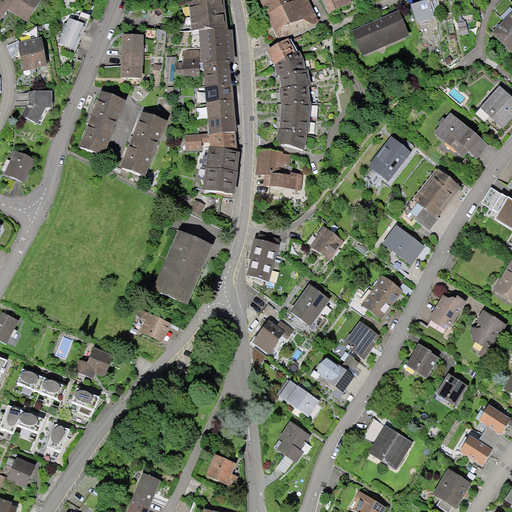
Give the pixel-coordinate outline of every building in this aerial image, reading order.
[(14,10),(37,26),(51,5),(43,0),(16,0),(12,6),(6,2),(0,12),(0,19),(6,23),(14,10)] [(228,28),(223,0),(192,0),(188,1),(193,30),(199,30),(228,28)] [(260,0),(265,10),(291,0),(260,0)] [(291,0),(265,10),(279,40),(319,21),(308,0),(291,0)] [(368,0),(327,0),(335,17),(369,2),(368,0)] [(411,4),(417,24),(436,18),(431,2),(430,0),(423,0),(421,1),(411,4)] [(400,15),(354,35),(363,58),(410,39),(400,15)] [(74,23),(64,45),(79,52),(89,30),(74,23)] [(498,35),(511,49),(511,28),(508,25),(498,35)] [(233,28),(228,28),(199,30),(201,63),(203,63),(230,61),(235,61),(233,28)] [(288,38),(267,50),(274,64),(296,52),(288,38)] [(149,40),(126,40),(125,81),(147,82),(149,40)] [(50,42),(23,46),(28,74),(55,70),(50,42)] [(199,50),(183,50),(183,63),(175,63),(175,75),(183,75),(183,76),(200,76),(199,50)] [(296,52),(274,64),(277,75),(279,74),(306,70),(304,59),(300,51),(296,52)] [(175,57),(167,56),(164,82),(173,82),(175,57)] [(231,82),(230,61),(203,63),(204,84),(231,82)] [(306,70),(279,74),(281,87),(309,85),(312,86),(308,69),(306,70)] [(232,82),(231,82),(204,84),(206,102),(234,99),(232,82)] [(309,85),(281,87),(280,88),(281,102),(310,100),(309,85)] [(511,95),(504,88),(481,112),(503,132),(511,122),(511,95)] [(133,104),(107,94),(84,148),(110,159),(133,104)] [(58,95),(33,97),(34,109),(27,120),(47,128),(59,111),(58,95)] [(206,102),(208,118),(235,115),(234,99),(206,102)] [(310,100),(281,102),(281,111),(310,115),(312,102),(310,102),(310,100)] [(310,115),(281,111),(280,128),(307,134),(308,133),(310,115)] [(237,131),(235,115),(208,118),(209,134),(236,131),(237,131)] [(173,125),(146,116),(128,168),(154,177),(173,125)] [(453,118),(439,136),(479,168),(494,150),(453,118)] [(307,134),(280,128),(279,128),(276,143),(304,149),(307,134)] [(237,151),(236,131),(209,134),(185,135),(185,149),(202,148),(201,143),(210,143),(209,146),(237,151)] [(393,136),(370,165),(390,181),(413,151),(393,136)] [(241,151),(237,151),(209,146),(206,169),(237,174),(241,151)] [(38,166),(16,154),(6,173),(27,184),(38,166)] [(289,157),(259,155),(257,180),(266,181),(266,190),(302,193),(303,177),(287,176),(289,157)] [(235,194),(237,174),(206,169),(202,189),(235,194)] [(440,169),(406,214),(431,233),(465,188),(440,169)] [(511,199),(490,186),(481,202),(491,209),(488,214),(511,229),(511,199)] [(394,224),(379,243),(416,270),(430,250),(394,224)] [(324,226),(310,246),(329,260),(344,240),(324,226)] [(284,243),(256,235),(244,278),(272,286),(284,243)] [(215,250),(182,236),(158,295),(192,309),(215,250)] [(511,265),(494,292),(511,304),(511,265)] [(382,274),(370,289),(392,306),(404,290),(382,274)] [(330,299),(310,284),(290,311),(310,326),(330,299)] [(370,289),(358,306),(380,322),(392,306),(370,289)] [(431,318),(450,330),(468,303),(449,291),(431,318)] [(280,313),(268,304),(260,315),(268,321),(269,319),(272,322),(280,313)] [(172,323),(139,309),(136,315),(146,320),(140,332),(161,341),(172,323)] [(507,329),(486,315),(470,338),(492,352),(507,329)] [(21,327),(3,318),(0,323),(0,340),(11,346),(21,327)] [(272,322),(269,319),(268,321),(252,342),(270,354),(282,336),(287,339),(294,330),(281,321),(277,326),(272,322)] [(360,322),(343,343),(364,358),(379,335),(360,322)] [(90,348),(84,368),(82,375),(97,380),(99,373),(113,378),(120,358),(90,348)] [(408,368),(429,381),(442,362),(421,349),(408,368)] [(0,353),(0,378),(6,381),(15,360),(0,353)] [(359,362),(350,355),(341,367),(329,359),(317,375),(345,395),(357,378),(351,374),(359,362)] [(72,385),(25,367),(18,385),(65,403),(72,385)] [(272,389),(309,418),(320,403),(283,374),(272,389)] [(440,398),(457,410),(470,390),(453,378),(440,398)] [(104,396),(76,385),(68,405),(97,415),(104,396)] [(49,417),(11,402),(1,428),(18,435),(21,427),(42,435),(49,417)] [(496,443),(501,435),(511,419),(489,404),(479,420),(488,426),(482,434),(496,443)] [(282,418),(264,443),(300,468),(317,443),(282,418)] [(56,423),(47,447),(61,452),(70,429),(56,423)] [(372,455),(396,471),(413,445),(389,429),(372,455)] [(460,451),(483,465),(496,443),(482,434),(479,440),(470,435),(460,451)] [(36,466),(16,457),(6,479),(26,488),(36,466)] [(240,467),(218,458),(210,476),(232,485),(240,467)] [(149,509),(160,479),(143,472),(131,502),(149,509)] [(435,495),(460,511),(475,489),(450,473),(435,495)] [(357,511),(358,511),(382,511),(385,507),(380,504),(360,491),(350,506),(357,511)] [(12,502),(0,497),(0,511),(14,511),(17,506),(11,505),(12,502)] [(148,511),(149,509),(131,502),(127,511),(148,511)]
